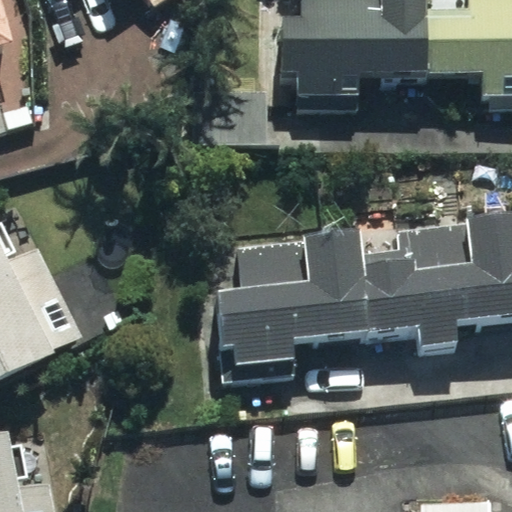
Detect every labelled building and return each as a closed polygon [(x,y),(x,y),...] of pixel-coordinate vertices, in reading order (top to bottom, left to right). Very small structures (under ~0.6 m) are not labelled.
[(146,0),(160,18),(185,0),(146,0)] [(282,32),(282,86),(299,86),(299,107),(360,107),(360,88),(486,88),(486,112),(511,111),(511,0),(305,0),(305,32),(282,32)] [(0,59),(12,56),(0,13),(0,59)] [(213,305),(219,358),(235,357),(238,378),(298,372),(296,353),(422,340),(425,365),(460,361),(458,339),(511,333),(511,230),(233,260),(237,302),(213,305)] [(0,393),(55,365),(53,360),(86,343),(40,255),(7,272),(0,259),(0,393)] [(0,453),(0,511),(53,511),(50,493),(17,499),(7,452),(0,453)]
